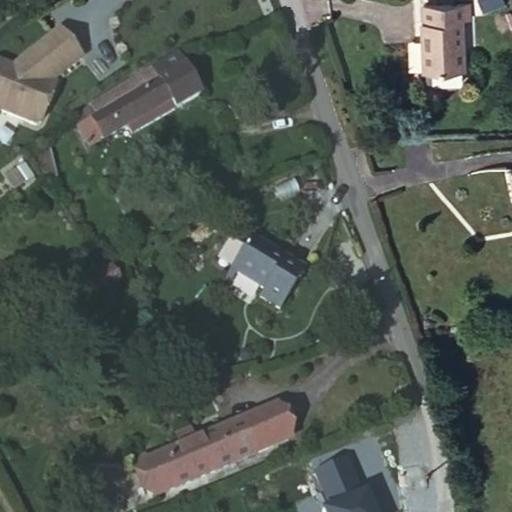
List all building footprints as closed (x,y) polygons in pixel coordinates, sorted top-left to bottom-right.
[(452,1),(446,0),(408,0),(405,28),(401,28),(399,64),(438,69),(444,18),(452,19),(452,1)] [(489,0),(469,0),(473,12),(492,6),(489,0)] [(60,27),(9,63),(0,59),(0,113),(40,129),(60,78),(78,65),(82,56),(60,27)] [(143,68),(150,62),(136,42),(73,87),(81,98),(65,110),(78,129),(148,77),(143,68)] [(279,308),(304,269),(257,239),(237,270),(264,290),(261,296),(279,308)] [(228,405),(239,436),(275,419),(259,388),(228,405)] [(143,484),(227,442),(239,436),(228,405),(179,428),(168,433),(128,451),(143,484)] [(174,418),(163,423),(168,433),(179,428),(174,418)]
